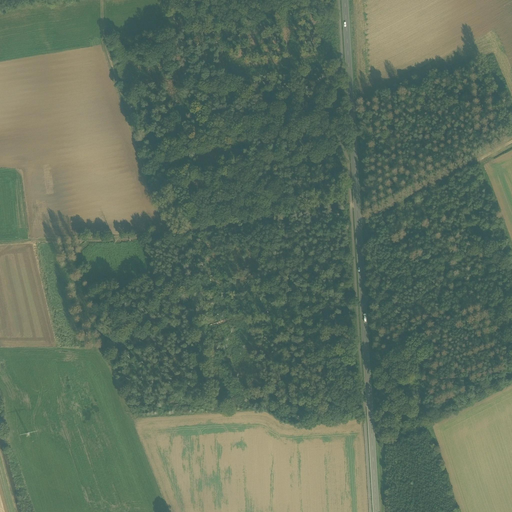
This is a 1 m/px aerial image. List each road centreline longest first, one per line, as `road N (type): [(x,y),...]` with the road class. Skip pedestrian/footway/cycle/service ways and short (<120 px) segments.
road 1 (tertiary): [(344,0),(375,511)]
road 2 (track): [(104,0),(106,46),(164,230)]
road 3 (track): [(511,141),(358,224)]
